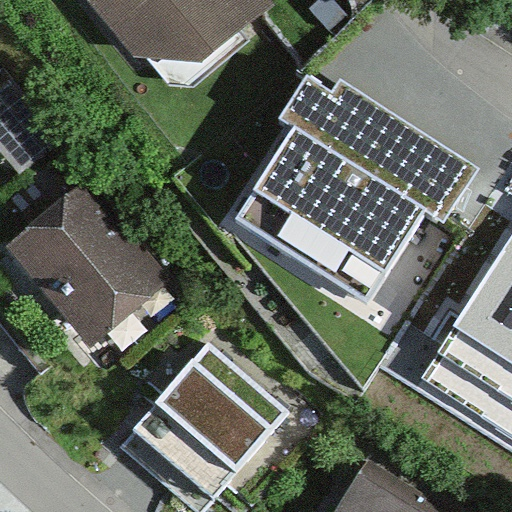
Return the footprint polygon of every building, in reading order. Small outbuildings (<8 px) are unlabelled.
[(47,0),(106,70),(168,75),(252,6),(247,0),(47,0)] [(19,81),(0,94),(0,147),(18,174),(63,144),(19,81)] [(294,146),(238,236),(369,317),(426,227),(437,233),(475,172),(339,87),(332,99),(310,86),(279,135),(301,148),(357,184),(294,146)] [(51,212),(0,251),(0,284),(62,364),(129,313),(51,212)] [(511,258),(484,241),(434,319),(511,368),(511,258)] [(210,511),(290,418),(207,349),(124,448),(199,511),(210,511)] [(386,511),(336,484),(320,511),(386,511)]
